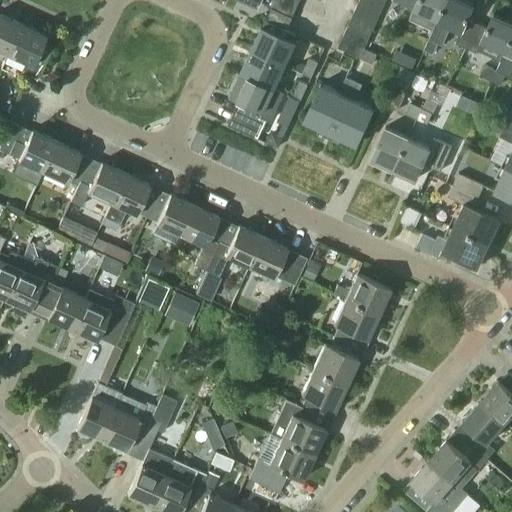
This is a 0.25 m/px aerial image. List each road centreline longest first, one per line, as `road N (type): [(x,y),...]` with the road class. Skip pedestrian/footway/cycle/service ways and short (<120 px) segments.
road 1 (residential): [(503,308),(167,150)]
road 2 (residential): [(324,511),(503,308)]
road 3 (residential): [(167,150),(85,115),(77,104),(76,85),(115,0)]
road 4 (residential): [(167,150),(218,41),(202,13),(172,0)]
